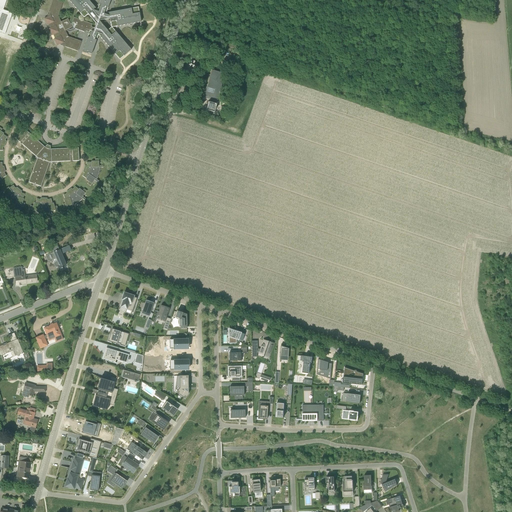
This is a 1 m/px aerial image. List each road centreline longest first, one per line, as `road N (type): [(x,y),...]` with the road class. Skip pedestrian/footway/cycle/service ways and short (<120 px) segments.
road 1 (tertiary): [(103,270),(182,0)]
road 2 (residential): [(200,392),(122,502),(37,493)]
road 3 (tertiary): [(37,493),(98,284)]
road 4 (residential): [(373,362),(364,428),(217,425)]
road 5 (residential): [(373,362),(217,309)]
road 6 (residential): [(291,469),(393,464),(415,511)]
